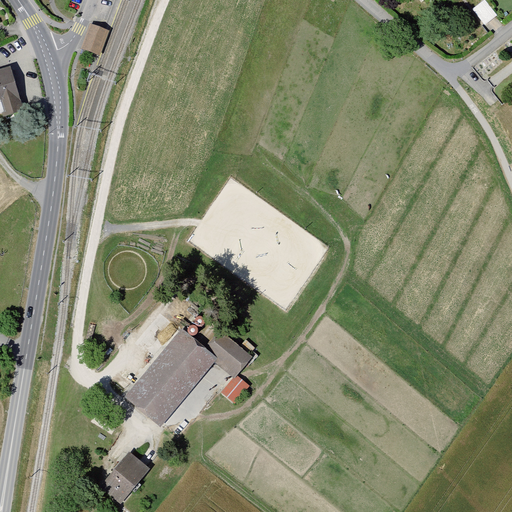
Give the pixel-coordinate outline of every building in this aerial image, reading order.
[(484,0),(474,9),(486,24),(499,14),(487,0),(484,0)] [(104,31),(91,26),(84,49),(97,54),(98,54),(106,31),(104,31)] [(0,110),(2,118),(21,113),(12,71),(0,73),(0,110)] [(181,331),(124,400),(159,430),(214,364),(233,380),(249,361),(219,336),(206,351),(181,331)] [(146,471),(126,455),(99,488),(119,504),(146,471)]
